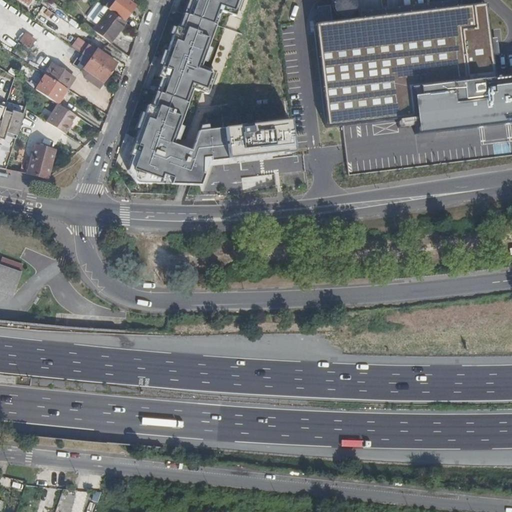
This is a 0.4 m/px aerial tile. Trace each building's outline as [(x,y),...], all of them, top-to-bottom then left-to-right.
[(110,0),(105,7),(108,10),(109,11),(116,2),(117,0),(110,0)] [(109,11),(125,22),(136,6),(127,0),(117,0),(116,2),(109,11)] [(187,0),(162,70),(143,122),(132,153),(136,154),(129,171),(139,183),(172,184),(202,184),(209,165),(290,156),(285,122),(201,130),(193,149),(174,143),(195,90),(209,95),(216,71),(202,67),(222,12),(236,17),(241,0),(187,0)] [(489,4),(319,24),(330,123),(418,114),(420,133),(511,123),(511,76),(499,78),(489,4)] [(93,30),(110,43),(125,23),(125,22),(109,11),(108,10),(93,30)] [(25,35),(20,43),(29,49),(34,41),(25,35)] [(83,54),(110,73),(116,64),(108,58),(110,54),(105,50),(102,54),(98,50),(99,49),(91,43),(83,54)] [(83,54),(82,54),(73,66),(83,73),(85,79),(100,89),(110,73),(83,54)] [(68,90),(74,79),(52,64),(46,75),(68,90)] [(62,97),(67,90),(45,76),(36,91),(57,104),(58,105),(62,97)] [(58,105),(57,104),(46,122),(66,135),(70,127),(69,126),(76,116),(60,106),(58,105)] [(13,112),(4,109),(0,122),(0,135),(0,134),(16,139),(26,108),(15,105),(13,112)] [(35,145),(27,175),(47,179),(55,151),(35,145)] [(0,292),(11,297),(20,274),(0,266),(0,292)]
